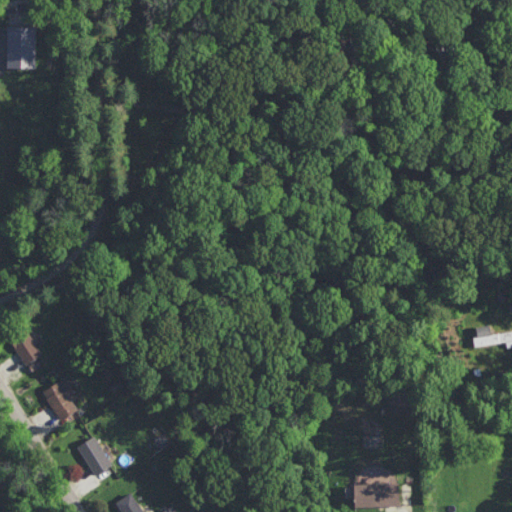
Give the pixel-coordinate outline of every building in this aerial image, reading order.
[(8,66),(37,66),(37,24),(8,24),(8,66)] [(506,341),(506,346),(511,345),(511,329),(490,332),(489,323),(476,325),(477,335),(473,335),(474,344),(506,341)] [(43,353),(26,329),(10,340),(27,364),(43,353)] [(82,407),(67,376),(43,388),(59,418),(82,407)] [(96,474),(113,463),(94,435),(77,446),(96,474)] [(399,481),(355,483),(355,506),(400,504),(399,481)] [(123,511),(145,511),(131,491),(116,501),(123,511)]
